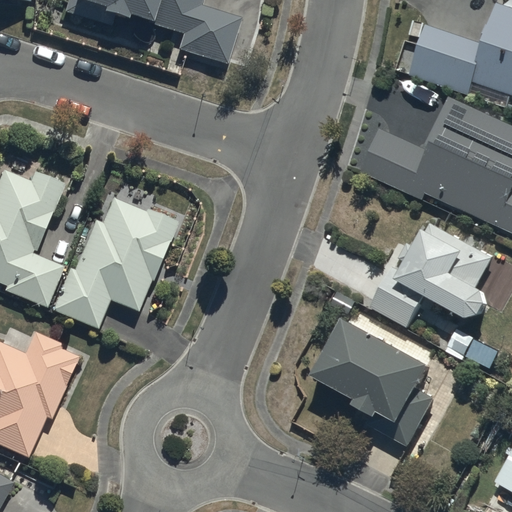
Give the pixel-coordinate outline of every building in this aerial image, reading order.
[(63,0),(62,6),(111,21),(114,11),(127,15),(128,10),(179,26),(174,41),(225,57),(240,11),(203,0),(63,0)] [(492,0),(480,35),(423,16),(405,68),(465,89),(471,74),(511,87),(511,0),(492,0)] [(425,141),(381,121),(361,165),(422,193),(425,187),(451,198),(511,225),(511,116),(449,88),(425,141)] [(0,278),(4,280),(3,284),(44,302),(62,259),(30,247),(31,244),(34,246),(63,177),(32,164),(28,174),(1,162),(0,164),(0,278)] [(72,263),(68,262),(50,304),(95,323),(108,294),(135,306),(148,275),(151,276),(177,216),(145,202),(144,205),(111,191),(100,216),(93,213),(72,263)] [(395,263),(393,260),(371,301),(405,320),(426,282),(465,304),(477,301),(484,289),(482,277),(479,275),(492,250),(428,215),(427,218),(421,215),(395,263)] [(428,350),(341,304),(311,361),(355,384),(352,390),(374,401),(365,417),(408,440),(434,390),(412,378),(428,350)] [(0,440),(26,452),(44,412),(49,414),(77,350),(59,343),(61,338),(33,326),(23,347),(0,336),(0,440)] [(511,454),(496,484),(511,493),(511,454)] [(0,511),(3,511),(0,510),(0,499),(13,476),(0,469),(0,511)]
